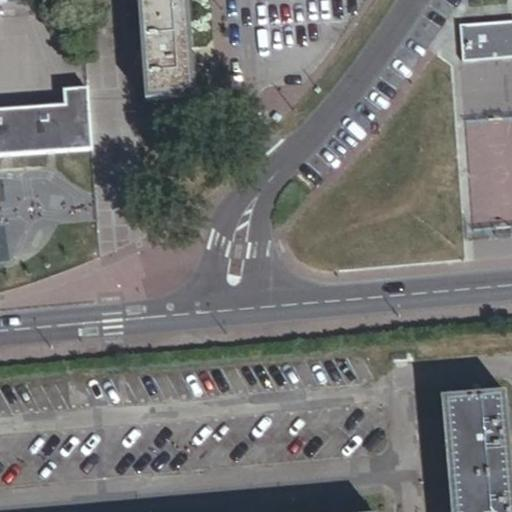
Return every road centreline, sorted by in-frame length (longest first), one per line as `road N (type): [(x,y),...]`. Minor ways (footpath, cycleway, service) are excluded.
road 1 (residential): [(511,287),(235,312)]
road 2 (residential): [(263,188),(419,0)]
road 3 (residential): [(235,312),(0,333)]
road 4 (residential): [(242,0),(263,188)]
road 5 (residential): [(263,188),(236,253),(235,312)]
